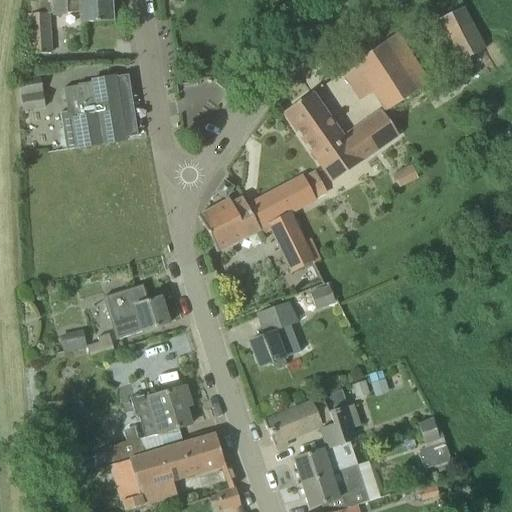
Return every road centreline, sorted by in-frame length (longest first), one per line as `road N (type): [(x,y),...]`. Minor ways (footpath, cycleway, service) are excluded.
road 1 (unclassified): [(268,511),(186,266),(186,177)]
road 2 (unclassified): [(186,177),(212,158),(335,0)]
road 3 (unclassified): [(186,177),(163,147),(139,0)]
